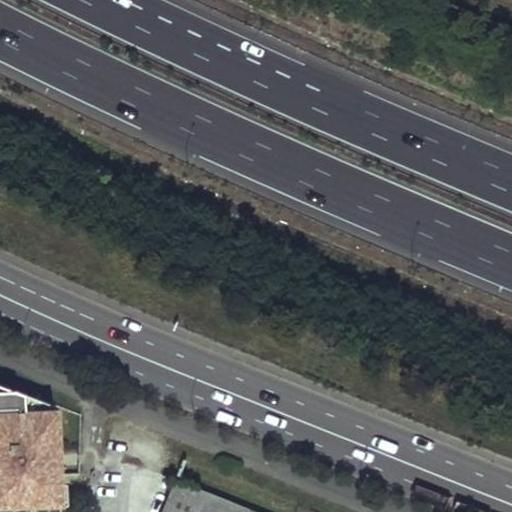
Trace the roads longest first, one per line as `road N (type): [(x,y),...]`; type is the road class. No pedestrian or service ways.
road 1 (motorway): [(0,36),(511,263)]
road 2 (motorway): [(511,185),(99,0)]
road 3 (primary): [(105,342),(511,505)]
